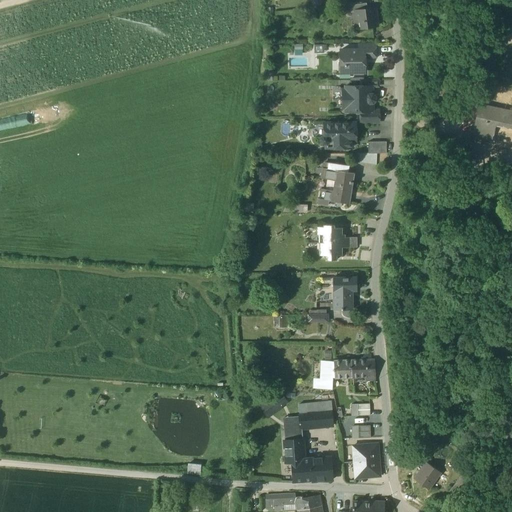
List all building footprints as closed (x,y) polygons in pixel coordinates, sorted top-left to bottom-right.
[(310,0),(311,10),(321,9),(320,4),(321,2),(321,1),(319,0),(310,0)] [(348,5),(349,12),(355,11),(367,9),(366,3),(348,5)] [(363,21),(363,28),(377,26),(375,8),(367,9),(355,11),(356,19),(359,21),(363,21)] [(364,58),(376,58),(376,44),(358,44),(358,50),(364,50),(364,58)] [(346,73),(364,73),(364,63),(362,63),(362,58),(364,58),(364,50),(358,50),(341,50),(341,65),(345,65),(345,66),(346,66),(346,73)] [(343,90),(343,99),(375,99),(375,97),(373,94),(372,94),(372,87),(372,86),(360,86),(345,86),(345,90),(343,90)] [(375,101),(375,99),(343,99),(343,108),(345,108),(345,111),(361,111),(372,111),(372,110),(372,103),(373,103),(375,101)] [(474,138),(492,142),(496,125),(508,127),(511,128),(511,110),(490,106),(490,109),(481,107),(474,138)] [(327,148),(352,148),(352,141),(355,141),(355,130),(357,128),(357,125),(355,123),(324,123),(324,135),(323,135),(320,138),(320,142),(323,144),(327,144),(327,148)] [(368,142),(368,154),(377,154),(386,154),(386,142),(368,142)] [(377,165),(377,154),(368,154),(357,154),(357,162),(377,165)] [(318,204),(328,205),(329,200),(349,203),(352,184),(353,184),(353,182),(352,182),(354,174),(348,173),(338,172),(339,165),(328,164),(327,170),(323,169),(322,178),(327,179),(335,180),(334,191),(325,190),(320,189),(318,204)] [(335,180),(327,179),(325,190),(334,191),(335,180)] [(307,205),(294,205),(294,213),(307,213),(307,205)] [(327,260),(336,260),(336,255),(342,255),(342,248),(342,243),(345,243),(345,237),(345,235),(342,235),(342,228),(334,228),(334,225),(324,225),(324,227),(317,227),(317,235),(319,235),(320,255),(327,255),(327,260)] [(342,243),(342,248),(356,248),(356,237),(345,237),(345,243),(342,243)] [(335,309),(352,309),(352,296),(348,297),(348,290),(357,290),(357,277),(333,278),(334,288),(335,309)] [(288,328),(287,315),(281,315),(279,317),(279,328),(288,328)] [(374,359),(358,360),(359,377),(366,376),(366,380),(375,380),(374,359)] [(334,360),(334,361),(334,369),(338,369),(339,378),(359,377),(358,360),(334,360)] [(335,378),(334,369),(334,361),(322,362),(320,379),(320,388),(334,388),(335,378)] [(275,397),(281,407),(288,403),(281,393),(275,397)] [(275,397),(274,396),(260,406),(268,418),(282,408),(281,407),(275,397)] [(300,414),(322,412),(331,411),(330,401),(299,404),(300,414)] [(357,404),(358,416),(370,416),(369,404),(357,404)] [(332,424),(331,411),(322,412),(323,425),(332,424)] [(322,412),(300,414),(301,428),(323,426),(323,425),(322,412)] [(302,440),(301,428),(300,414),(282,416),(285,441),(302,440)] [(370,426),(358,426),(359,438),(371,438),(370,426)] [(304,459),(302,440),(285,441),(286,461),(292,461),(294,482),(312,481),(310,459),(304,459)] [(377,444),(353,446),(355,478),(380,476),(377,444)] [(312,481),(332,480),(330,457),(310,459),(312,481)] [(188,463),(187,475),(200,476),(201,464),(188,463)] [(439,472),(427,463),(415,479),(428,488),(439,472)] [(450,492),(460,499),(477,475),(467,468),(450,492)] [(295,494),(273,495),(273,503),(284,503),(295,502),(294,498),(295,498),(295,494)] [(273,503),(273,495),(265,496),(266,509),(274,509),(273,503)] [(297,510),(321,506),(320,496),(302,499),(302,497),(295,498),(294,498),(295,502),(297,510)] [(284,511),(297,510),(295,502),(284,503),(284,511)] [(372,511),(373,503),(372,503),(353,502),(352,511),(372,511)] [(372,502),(372,503),(373,503),(372,511),(382,511),(383,506),(383,502),(372,502)]
